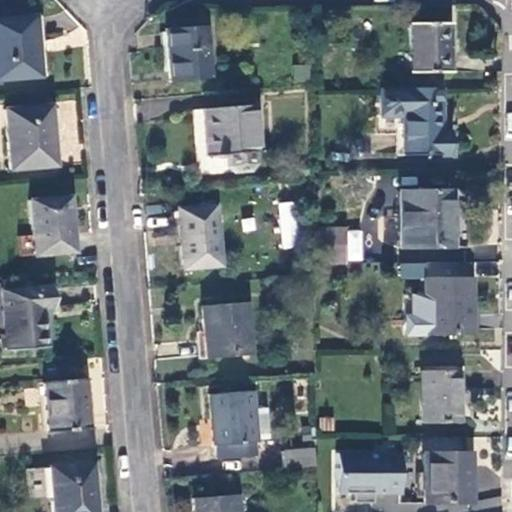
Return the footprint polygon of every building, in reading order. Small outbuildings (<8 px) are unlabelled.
[(0,80),(48,77),(43,17),(0,20),(0,80)] [(450,73),(450,23),(409,24),(409,74),(450,73)] [(210,79),(206,27),(165,30),(170,82),(210,79)] [(440,132),(439,89),(379,90),(381,117),(403,117),(403,155),(450,156),(450,132),(440,132)] [(55,167),(50,106),(4,109),(9,170),(55,167)] [(256,106),(192,112),(197,175),(250,172),(256,164),(255,152),(261,151),(256,106)] [(452,248),(451,191),(399,192),(399,249),(452,248)] [(69,198),(29,201),(34,257),(74,252),(69,198)] [(279,248),(296,248),(297,201),(280,201),(279,248)] [(219,267),(213,207),(178,209),(183,271),(219,267)] [(346,247),(314,247),(313,265),(346,264),(346,247)] [(426,263),(426,278),(471,278),(470,263),(426,263)] [(405,336),(472,336),(472,278),(471,278),(426,278),(425,278),(425,296),(405,296),(405,336)] [(51,287),(1,291),(5,351),(47,347),(44,311),(53,310),(51,287)] [(245,303),(201,307),(206,359),(251,355),(245,303)] [(460,423),(459,371),(420,372),(420,424),(460,423)] [(84,379),(43,382),(47,432),(88,429),(84,379)] [(252,392),(209,395),(214,447),(216,447),(217,459),(255,456),(254,443),(257,443),(257,440),(254,409),(252,392)] [(266,409),(254,409),(257,440),(269,439),(266,409)] [(282,453),(284,469),(314,466),(312,449),(282,453)] [(336,493),(353,493),(353,503),(373,503),(373,493),(401,493),(401,453),(336,453),(336,493)] [(470,454),(422,453),(423,503),(471,503),(470,454)] [(95,511),(92,463),(48,467),(51,511),(95,511)] [(236,511),(235,495),(192,499),(193,511),(236,511)]
